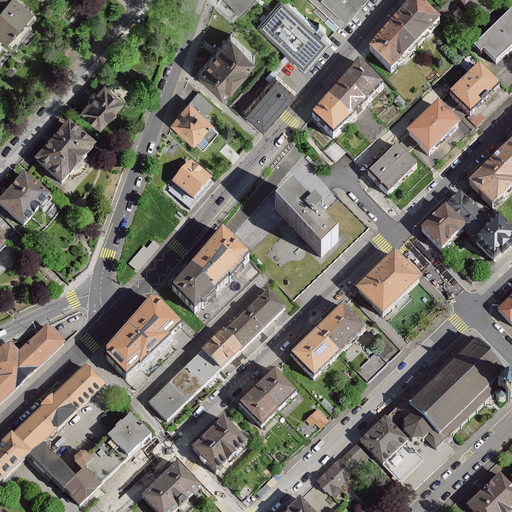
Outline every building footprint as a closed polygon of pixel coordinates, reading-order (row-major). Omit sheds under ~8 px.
[(6,43),(33,12),(19,0),(0,0),(0,1),(4,5),(0,9),(0,39),(1,39),(6,43)] [(234,0),(247,11),(256,0),(234,0)] [(294,57),(313,74),(339,45),(288,0),(262,29),(294,57)] [(309,0),(343,29),(368,0),(309,0)] [(442,22),(417,0),(413,0),(391,25),(417,49),(442,22)] [(496,63),(511,47),(511,11),(510,10),(473,46),(481,54),(484,52),(496,63)] [(417,49),(391,25),(369,49),(395,73),(417,49)] [(205,72),(230,95),(263,59),(238,36),(205,72)] [(297,92),(313,74),(294,57),(278,75),(297,92)] [(451,94),(473,116),(502,87),(480,65),(451,94)] [(341,86),(365,108),(383,89),(358,67),(341,86)] [(293,97),(274,80),(247,110),(266,127),(293,97)] [(108,85),(84,112),(104,130),(129,103),(108,85)] [(341,86),(326,102),(351,124),(365,108),(341,86)] [(193,103),(208,115),(214,107),(199,95),(193,103)] [(351,124),(326,102),(313,117),(337,139),(351,124)] [(409,132),(433,156),(463,126),(439,102),(409,132)] [(216,122),(208,115),(193,103),(175,124),(198,144),(216,122)] [(73,126),(38,164),(68,192),(103,154),(73,126)] [(227,144),(220,151),(234,164),(240,157),(227,144)] [(511,145),(505,152),(502,154),(500,157),(494,163),(511,181),(511,145)] [(397,146),(369,173),(389,194),(417,166),(397,146)] [(294,147),(223,228),(233,236),(304,156),(294,147)] [(511,190),(511,181),(494,163),(493,164),(493,163),(478,178),(469,186),(492,210),(511,190)] [(193,167),(176,185),(194,203),(212,184),(193,167)] [(27,178),(1,208),(30,233),(56,203),(27,178)] [(293,194),(275,210),(321,258),(338,242),(336,239),(316,219),(293,194)] [(493,228),(460,195),(452,202),(444,210),(464,231),(477,244),(493,228)] [(316,219),(336,239),(341,235),(348,242),(364,227),(338,199),(316,219)] [(464,231),(444,210),(441,213),(422,232),(441,252),(464,231)] [(501,216),(496,211),(493,214),(498,219),(501,216)] [(511,236),(498,223),(493,228),(477,244),(476,245),(494,263),(511,245),(511,236)] [(221,232),(197,259),(222,286),(250,262),(221,232)] [(0,261),(10,251),(0,241),(0,261)] [(147,250),(153,255),(156,252),(159,248),(153,243),(147,250)] [(144,248),(130,264),(138,272),(141,268),(153,255),(147,250),(144,248)] [(358,292),(359,293),(369,303),(383,318),(401,300),(419,283),(395,257),(358,292)] [(222,286),(197,259),(172,287),(195,311),(222,286)] [(245,312),(264,331),(286,309),(268,290),(245,312)] [(352,299),(362,310),(369,303),(359,293),(352,299)] [(502,308),(498,311),(511,325),(511,298),(502,308)] [(323,326),(317,332),(340,356),(365,331),(342,307),(330,319),(326,322),(323,325),(323,326)] [(136,335),(160,357),(187,332),(165,309),(158,309),(136,335)] [(224,332),(243,351),(264,331),(245,312),(224,332)] [(0,406),(63,346),(47,330),(20,355),(11,346),(0,356),(0,406)] [(202,354),(220,373),(243,351),(224,332),(202,354)] [(303,345),(291,357),(294,360),(314,381),(340,356),(317,332),(310,338),(306,341),(303,344),(303,345)] [(133,383),(160,357),(136,335),(114,361),(133,383)] [(423,445),(426,442),(435,451),(445,443),(452,436),(453,437),(454,436),(453,435),(460,429),(461,430),(462,429),(461,428),(468,421),(469,422),(470,421),(469,420),(476,414),(477,414),(478,413),(477,412),(484,406),(485,407),(486,406),(485,405),(488,402),(492,398),(493,399),(494,398),(493,397),(495,396),(496,397),(495,397),(495,399),(496,400),(496,401),(497,402),(498,403),(499,403),(501,403),(502,403),(503,403),(504,402),(505,401),(506,400),(508,401),(508,402),(509,401),(510,402),(511,401),(511,400),(511,378),(511,377),(510,378),(509,377),(508,378),(506,375),(507,375),(507,374),(508,373),(506,372),(505,373),(497,364),(498,363),(497,362),(496,363),(488,354),(488,353),(487,352),(486,353),(478,344),(479,344),(478,342),(477,343),(476,343),(471,338),(470,337),(469,339),(470,340),(469,341),(468,340),(462,346),(463,347),(461,348),(460,347),(459,348),(460,349),(453,356),(452,355),(451,356),(452,357),(445,363),(444,362),(443,363),(444,364),(437,371),(436,370),(435,371),(436,372),(434,371),(428,376),(430,378),(429,378),(428,378),(427,379),(428,380),(421,386),(420,385),(419,386),(420,387),(413,394),(413,393),(411,394),(412,395),(405,401),(405,400),(403,401),(404,402),(397,409),(396,408),(395,409),(396,410),(407,423),(404,426),(404,435),(410,443),(413,445),(423,445)] [(377,353),(357,372),(368,384),(388,365),(377,353)] [(202,354),(187,367),(206,386),(220,373),(202,354)] [(189,403),(206,386),(187,367),(171,384),(189,403)] [(109,392),(90,372),(18,441),(37,461),(49,450),(109,392)] [(261,385),(256,390),(278,412),(296,395),(275,372),(261,385)] [(168,424),(189,403),(171,384),(149,404),(168,424)] [(248,398),(239,406),(261,429),(269,421),(278,412),(256,390),(248,398)] [(388,418),(386,420),(385,419),(360,442),(384,468),(409,444),(410,443),(404,435),(404,426),(407,423),(396,410),(388,418)] [(328,423),(317,412),(307,421),(312,427),(316,424),(321,429),(328,423)] [(226,422),(224,420),(222,422),(213,430),(208,435),(203,439),(203,440),(194,448),(192,450),(194,452),(202,460),(202,461),(200,462),(205,467),(206,465),(207,465),(214,473),(216,475),(217,475),(218,473),(227,465),(237,455),(246,447),(248,445),(246,443),(238,435),(233,430),(225,422),(226,422)] [(134,465),(156,443),(135,421),(112,444),(134,465)] [(0,458),(0,503),(40,465),(37,461),(18,441),(0,458)] [(409,444),(384,468),(394,477),(392,479),(397,484),(398,483),(410,495),(455,452),(450,448),(445,443),(435,451),(426,442),(423,445),(413,445),(410,443),(409,444)] [(134,465),(112,444),(93,462),(89,457),(85,456),(80,457),(78,460),(77,465),(79,468),(86,477),(81,482),(49,450),(37,461),(40,465),(85,511),(134,465)] [(369,459),(357,446),(340,462),(351,473),(358,466),(359,468),(369,459)] [(352,475),(351,473),(340,462),(318,483),(322,487),(321,487),(326,492),(327,492),(330,496),(331,495),(334,498),(342,491),(339,487),(352,475)] [(186,501),(200,489),(177,465),(160,482),(142,498),(152,509),(154,510),(155,511),(175,511),(178,509),(179,510),(183,506),(187,502),(186,501)] [(469,505),(468,506),(469,508),(473,511),(511,511),(511,488),(501,478),(501,477),(500,476),(498,477),(487,488),(484,491),(481,494),(469,505)] [(254,493),(246,485),(236,495),(243,503),(254,493)] [(311,511),(300,500),(288,511),(287,511),(311,511)]
